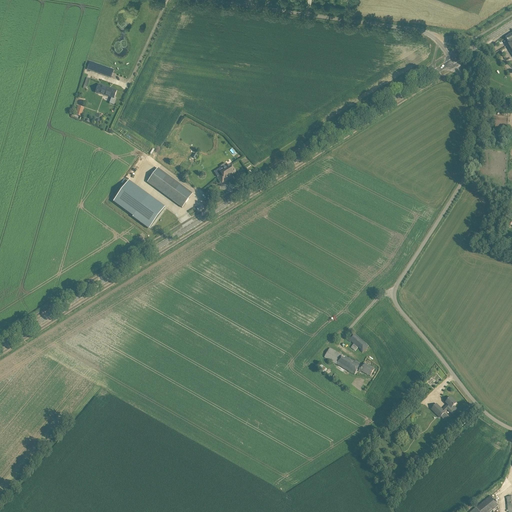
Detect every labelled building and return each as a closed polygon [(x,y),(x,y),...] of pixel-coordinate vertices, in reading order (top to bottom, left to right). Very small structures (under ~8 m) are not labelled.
[(88,68),(87,69),(106,76),(111,78),(112,75),(113,73),(114,70),(109,69),(90,62),(88,68)] [(96,89),(95,93),(111,98),(109,104),(110,104),(113,105),(114,105),(116,99),(116,98),(114,98),(117,91),(110,88),(108,87),(98,84),(96,89)] [(75,115),(81,116),(83,108),(77,106),(75,115)] [(221,167),(214,172),(217,177),(218,177),(219,177),(220,178),(222,183),(229,178),(228,177),(231,175),(235,173),(233,168),(230,165),(223,170),(222,168),(221,167)] [(193,194),(158,168),(147,182),(182,208),(193,194)] [(129,181),(113,202),(133,217),(149,229),(165,208),(149,195),(129,181)] [(352,342),(361,350),(361,351),(362,353),(368,346),(354,333),(347,340),(350,342),(352,342)] [(342,355),(330,348),(324,358),(337,365),(342,355)] [(356,361),(355,362),(342,355),(337,365),(355,375),(361,364),(356,361)] [(358,371),(360,372),(361,371),(371,377),(375,369),(365,364),(363,367),(361,366),(358,371)] [(432,410),(440,418),(445,413),(445,412),(447,410),(452,414),(457,409),(454,406),(456,403),(451,398),(446,403),(448,405),(443,410),(437,404),(433,408),(432,410)] [(490,496),(470,511),(490,511),(498,505),(490,496)]
